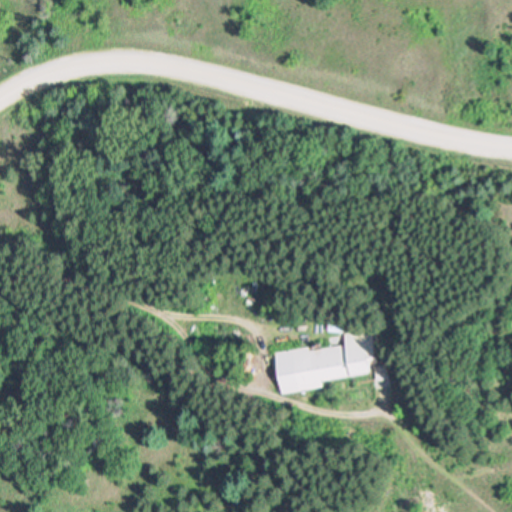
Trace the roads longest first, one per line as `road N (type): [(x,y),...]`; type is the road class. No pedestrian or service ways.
road 1 (residential): [(477,149),(147,69),(36,79),(0,103)]
road 2 (residential): [(0,242),(177,324),(276,336)]
road 3 (residential): [(477,149),(434,52),(422,0)]
